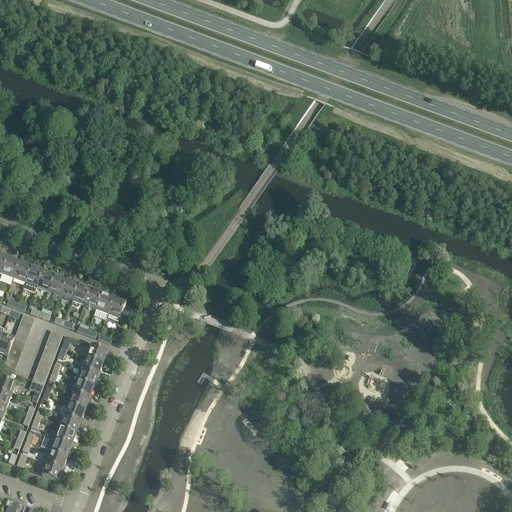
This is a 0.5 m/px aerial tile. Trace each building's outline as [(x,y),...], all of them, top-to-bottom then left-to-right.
[(15,262),(15,263),(8,260),(1,276),(14,280),(20,264),(15,262)] [(24,266),(24,265),(20,264),(14,280),(25,285),(31,269),(24,266)] [(39,272),(31,269),(25,285),(23,290),(35,295),(37,289),(43,272),(39,271),(39,272)] [(48,275),(48,274),(43,272),(37,289),(49,294),(55,278),(48,275)] [(63,280),(62,281),(55,278),(49,294),(61,299),(67,282),(63,280)] [(71,284),(72,283),(67,282),(61,299),(72,303),(78,287),(71,284)] [(86,289),(78,287),(72,303),(84,307),(91,291),(86,289)] [(95,293),(95,292),(91,291),(84,307),(96,312),(102,296),(95,293)] [(110,298),(109,298),(102,296),(96,312),(94,317),(106,322),(108,316),(114,300),(110,298)] [(108,316),(120,321),(122,315),(124,310),(126,305),(118,302),(119,301),(114,300),(108,316)] [(9,302),(7,307),(15,310),(17,305),(9,302)] [(44,304),(43,307),(33,303),(31,309),(49,316),(53,308),(44,304)] [(25,313),(26,308),(17,305),(15,310),(25,313)] [(3,309),(1,314),(10,317),(11,312),(3,309)] [(133,314),(124,310),(122,315),(131,319),(133,314)] [(33,311),(31,316),(39,319),(41,314),(33,311)] [(18,321),(20,315),(11,312),(10,317),(18,321)] [(48,322),(50,317),(41,314),(39,319),(48,322)] [(35,321),(24,317),(21,323),(32,327),(35,321)] [(56,320),(54,324),(63,328),(65,323),(56,320)] [(81,320),(78,327),(97,333),(99,326),(81,320)] [(19,328),(30,332),(32,327),(21,323),(19,328)] [(72,331),(74,326),(65,323),(63,328),(72,331)] [(17,334),(28,338),(30,332),(19,328),(17,334)] [(80,328),(78,333),(86,337),(88,332),(80,328)] [(95,340),(97,335),(88,332),(86,337),(95,340)] [(63,337),(51,333),(49,339),(61,343),(63,337)] [(15,340),(26,344),(28,338),(17,334),(15,340)] [(101,335),(98,341),(110,346),(113,340),(101,335)] [(0,353),(3,355),(3,356),(8,358),(8,356),(11,351),(13,345),(14,341),(2,336),(0,342),(0,353)] [(61,343),(49,339),(47,344),(58,349),(61,343)] [(71,345),(74,347),(76,342),(72,340),(72,341),(66,339),(62,350),(67,352),(68,352),(71,345)] [(13,345),(24,349),(26,344),(15,340),(14,341),(13,345)] [(58,349),(47,344),(45,350),(56,354),(58,349)] [(11,351),(22,355),(24,349),(13,345),(11,351)] [(108,354),(91,347),(87,360),(103,366),(106,358),(108,354)] [(56,354),(45,350),(43,356),(54,360),(56,354)] [(59,359),(64,361),(67,352),(62,350),(59,359)] [(8,356),(20,361),(22,355),(11,351),(8,356)] [(6,362),(17,366),(20,361),(8,356),(8,358),(6,362)] [(41,361),(52,365),(54,360),(43,356),(41,361)] [(101,373),(100,373),(103,366),(87,360),(82,371),(99,378),(101,373)] [(52,365),(41,361),(39,366),(50,371),(52,365)] [(4,367),(15,371),(17,366),(6,362),(4,367)] [(62,367),(56,365),(53,374),(58,376),(62,367)] [(50,371),(39,366),(37,372),(48,377),(50,371)] [(389,387),(393,381),(377,370),(373,377),(389,387)] [(97,382),(98,382),(99,378),(82,371),(78,383),(94,389),(97,382)] [(48,377),(37,372),(34,378),(46,383),(48,377)] [(50,382),(55,384),(58,376),(53,374),(50,382)] [(32,384),(44,388),(46,383),(34,378),(32,384)] [(0,394),(11,398),(15,386),(0,379),(0,394)] [(92,397),(91,396),(94,389),(78,383),(73,395),(90,401),(92,397)] [(36,393),(32,403),(37,404),(43,388),(32,385),(30,391),(36,393)] [(53,390),(47,388),(44,397),(49,399),(53,390)] [(0,407),(6,410),(11,398),(0,394),(0,407)] [(88,405),(89,406),(90,401),(73,395),(69,407),(85,413),(88,405)] [(41,406),(46,408),(49,399),(44,397),(41,406)] [(83,420),(82,420),(85,413),(69,407),(64,418),(81,425),(83,420)] [(35,410),(30,408),(26,418),(31,420),(35,410)] [(44,414),(38,412),(35,421),(40,423),(44,414)] [(23,427),(28,429),(31,420),(26,418),(23,427)] [(79,429),(80,429),(81,425),(64,418),(60,430),(76,437),(79,429)] [(32,429),(37,431),(40,423),(35,421),(32,429)] [(74,444),(73,443),(76,437),(60,430),(55,442),(72,449),(74,444)] [(26,433),(21,431),(18,441),(23,443),(26,433)] [(35,437),(29,435),(26,444),(31,446),(35,437)] [(14,450),(19,452),(23,443),(18,441),(14,450)] [(70,452),(71,453),(72,449),(55,442),(50,441),(46,452),(51,454),(67,460),(70,452)] [(23,453),(28,455),(31,446),(26,444),(23,453)] [(65,467),(64,467),(67,460),(51,454),(46,466),(63,472),(65,467)] [(9,465),(14,467),(17,458),(12,456),(9,465)] [(23,470),(28,458),(21,456),(17,468),(23,470)] [(42,477),(58,484),(61,476),(62,476),(63,472),(46,466),(42,477)] [(6,507),(8,508),(6,511),(11,511),(15,504),(8,501),(6,507)]
